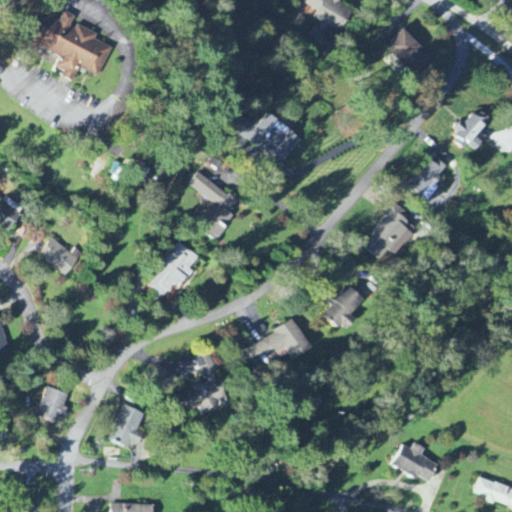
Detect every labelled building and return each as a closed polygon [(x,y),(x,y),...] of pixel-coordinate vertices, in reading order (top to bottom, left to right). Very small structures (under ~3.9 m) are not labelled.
[(304,47),(324,57),(336,34),(338,35),(351,10),(332,0),(304,0),(302,5),(316,12),(312,19),(317,22),(304,47)] [(98,79),(112,49),(95,41),(97,36),(72,25),(75,17),(64,13),(60,21),(49,16),(35,47),(60,58),(55,69),(65,73),(62,79),(72,83),(78,70),(98,79)] [(403,31),(386,47),(415,77),(431,61),(403,31)] [(299,140),(264,114),(245,139),(280,165),(299,140)] [(475,137),(485,124),(473,114),(463,126),(459,122),(453,129),(460,134),(453,142),(464,150),(468,146),(475,152),(483,143),(475,137)] [(423,201),(447,171),(430,158),(407,187),(423,201)] [(214,205),(197,230),(215,242),(233,217),(228,213),(236,201),(197,174),(188,187),(214,205)] [(3,202),(0,200),(0,226),(10,232),(23,209),(5,199),(3,202)] [(414,229),(400,218),(405,213),(392,203),(382,216),(385,218),(362,249),(378,261),(386,251),(393,256),(414,229)] [(74,249),(69,255),(51,239),(37,256),(63,277),(81,255),(74,249)] [(149,290),(165,299),(172,286),(180,290),(191,272),(189,271),(198,256),(176,244),(149,290)] [(343,334),(355,321),(349,315),(363,301),(347,287),(322,314),(343,334)] [(308,351),(294,323),(238,352),(250,375),(288,357),(290,361),(308,351)] [(0,355),(9,352),(0,324),(0,355)] [(224,402),(209,354),(195,359),(204,385),(183,392),(188,407),(197,404),(198,410),(224,402)] [(36,419),(56,425),(58,417),(64,419),(67,409),(63,408),(67,395),(44,389),(36,419)] [(136,432),(143,415),(122,406),(107,442),(127,450),(130,444),(137,447),(142,435),(136,432)] [(438,465),(420,457),(424,449),(414,444),(412,450),(401,445),(392,467),(430,484),(438,465)] [(511,508),(511,489),(478,479),(473,496),(511,508)]
